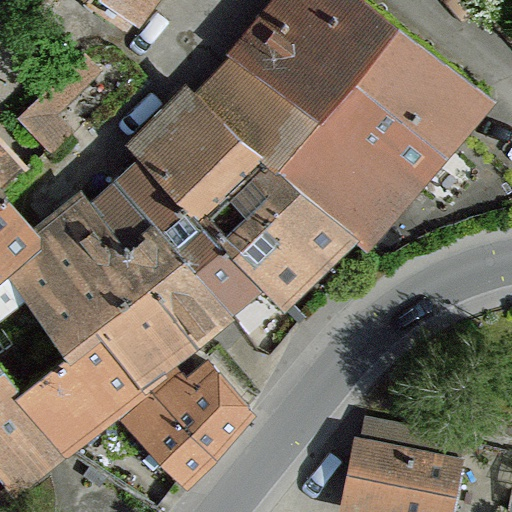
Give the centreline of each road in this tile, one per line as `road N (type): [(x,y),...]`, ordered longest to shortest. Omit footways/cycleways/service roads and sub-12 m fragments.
road 1 (tertiary): [(220,511),(382,327),(454,282),(511,264)]
road 2 (residential): [(511,93),(419,0)]
